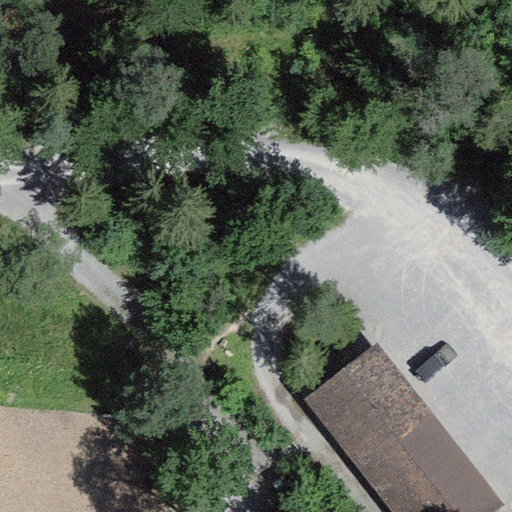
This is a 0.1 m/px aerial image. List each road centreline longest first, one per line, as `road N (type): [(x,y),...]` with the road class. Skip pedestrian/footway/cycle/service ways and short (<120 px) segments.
road 1 (unclassified): [(511,276),(465,221),(329,173),(106,159),(0,177)]
road 2 (track): [(18,174),(212,406)]
